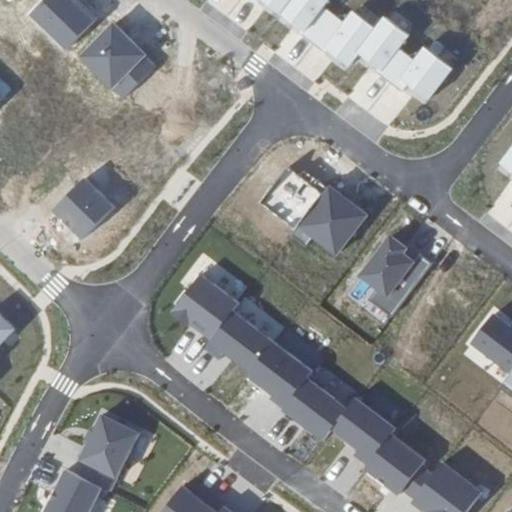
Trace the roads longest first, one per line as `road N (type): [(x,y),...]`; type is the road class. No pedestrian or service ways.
road 1 (residential): [(343,511),(105,327)]
road 2 (residential): [(105,327),(252,140),(288,119)]
road 3 (residential): [(0,510),(65,384),(105,327)]
road 4 (residential): [(288,119),(254,65),(172,0)]
road 5 (residential): [(105,327),(0,233)]
road 6 (residential): [(410,174),(456,160),(511,86)]
road 7 (residential): [(288,119),(331,127),(391,171),(410,174)]
road 8 (residential): [(410,174),(425,196),(511,262)]
